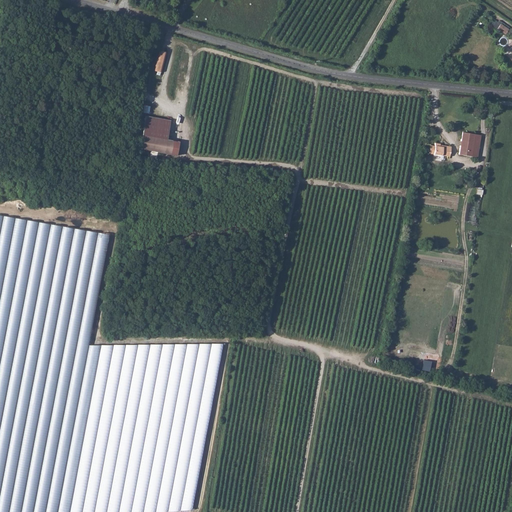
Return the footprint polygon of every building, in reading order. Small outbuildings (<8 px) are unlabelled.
[(170,0),(169,2),(165,8),(170,11),(175,4),(176,0),(175,0),(170,0)] [(491,25),(496,28),(500,23),(494,19),(491,25)] [(497,28),(505,33),(509,28),(500,22),(497,28)] [(165,52),(158,50),(153,71),(161,73),(165,52)] [(144,116),(138,148),(164,154),(166,143),(165,143),(166,140),(169,121),(144,116)] [(457,154),(478,158),(481,136),(460,132),(457,154)] [(166,140),(165,143),(166,143),(164,154),(175,156),(178,142),(166,140)] [(430,154),(450,157),(451,147),(445,146),(445,147),(441,146),(441,144),(437,144),(436,146),(432,146),(430,154)] [(154,511),(191,509),(223,344),(88,345),(107,235),(0,216),(0,511),(154,511)]
